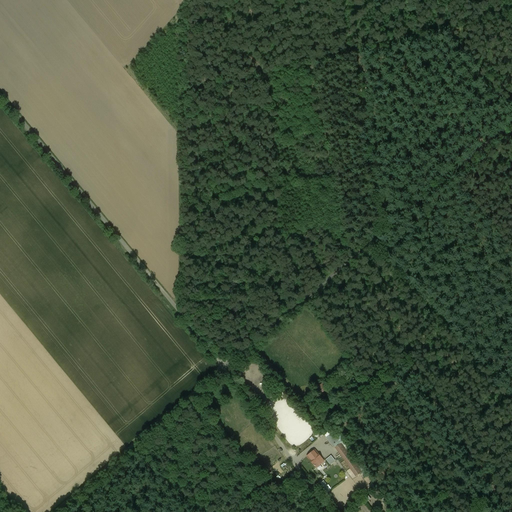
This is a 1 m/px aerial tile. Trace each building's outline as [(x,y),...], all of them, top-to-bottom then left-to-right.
[(337,435),(334,431),(327,437),(333,446),(339,441),(335,437),(337,435)] [(341,443),(336,447),(357,476),(362,472),(341,443)] [(315,451),(308,456),(317,467),(324,462),(315,451)] [(331,456),(326,460),(330,465),(336,461),(331,456)] [(323,481),(318,485),(325,495),(330,491),(323,481)]
